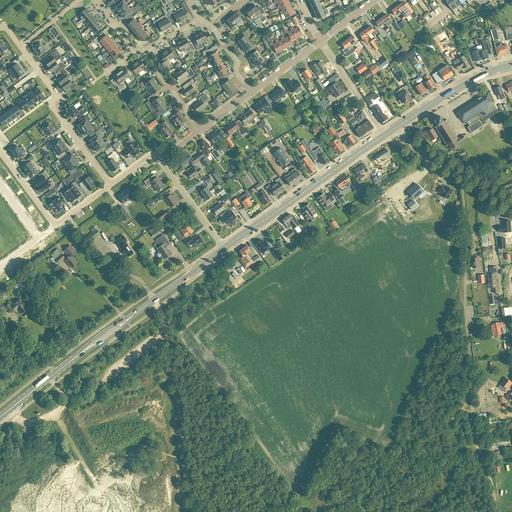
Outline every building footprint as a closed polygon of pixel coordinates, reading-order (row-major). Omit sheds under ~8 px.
[(120,13),(127,6),(125,3),(128,1),(126,0),(119,0),(121,3),(115,8),(116,8),(115,10),(117,11),(118,11),(120,13)] [(457,7),(451,0),(446,0),(445,1),(451,9),(452,10),(456,15),(458,14),(454,9),(457,7)] [(458,0),(451,0),(457,7),(461,12),(462,10),(459,6),(461,4),(458,0)] [(463,2),(466,0),(465,0),(458,0),(461,4),(465,8),(467,7),(463,2)] [(188,18),(186,14),(189,12),(184,2),(180,4),(182,8),(178,10),(178,11),(183,21),(188,18)] [(397,5),(398,6),(397,6),(401,11),(405,17),(413,12),(407,3),(405,5),(403,2),(400,4),(399,4),(397,5)] [(284,12),(291,8),(288,3),(280,7),(280,5),(279,6),(277,7),(278,10),(280,9),(282,11),(283,11),(284,12)] [(313,6),(316,13),(322,10),(319,3),(313,6)] [(249,8),(258,19),(262,15),(261,15),(264,12),(262,9),(259,11),(258,9),(253,4),(249,8)] [(127,6),(120,13),(121,15),(121,16),(122,18),(123,18),(124,18),(130,13),(132,16),(137,12),(133,7),(130,9),(127,6)] [(401,11),(397,6),(391,11),(395,15),(396,14),(397,15),(398,14),(398,13),(401,11)] [(87,8),(79,15),(82,19),(83,20),(91,13),(87,8)] [(254,21),(254,22),(258,27),(262,23),(258,19),(249,8),(245,11),(248,15),(250,17),(247,20),(251,23),(254,21)] [(283,11),(282,11),(280,12),(282,15),(283,14),(286,18),(294,14),(291,8),(284,12),(283,11)] [(322,10),(316,13),(319,19),(325,16),(322,10)] [(183,21),(178,11),(173,13),(178,23),(183,21)] [(87,25),(95,18),(91,13),(83,20),(82,19),(79,22),(81,23),(84,21),(87,25)] [(243,23),(241,20),(244,23),(246,21),(242,16),(240,17),(236,13),(231,17),(237,24),(239,27),(243,23)] [(165,20),(163,21),(167,29),(172,27),(168,19),(170,17),(168,14),(166,15),(166,16),(165,17),(164,19),(165,20)] [(390,22),(389,20),(390,19),(387,14),(381,18),(384,23),(387,27),(390,25),(388,23),(390,22)] [(237,24),(231,17),(226,21),(230,26),(227,28),(231,33),(236,29),(234,26),(237,24)] [(88,32),(91,30),(91,29),(98,23),(95,18),(87,25),(89,28),(87,30),(88,32)] [(158,19),(158,20),(153,23),(156,28),(159,26),(162,32),(167,29),(163,21),(161,18),(161,19),(160,18),(158,19)] [(379,27),(380,26),(382,28),(384,27),(382,25),(384,23),(381,18),(381,19),(380,18),(378,19),(378,20),(375,22),(379,27)] [(131,29),(138,23),(134,19),(127,25),(131,29)] [(402,29),(407,25),(404,20),(398,24),(402,29)] [(98,23),(91,29),(91,30),(94,34),(102,27),(98,23)] [(141,27),(138,23),(131,29),(134,33),(141,27)] [(370,26),(365,30),(368,35),(371,33),(373,37),(376,34),(374,31),(370,26)] [(145,32),(141,27),(134,33),(138,37),(145,32)] [(293,30),(297,38),(303,35),(298,27),(294,29),(293,27),(290,28),(291,31),(293,30)] [(289,36),(291,41),(297,38),(293,30),(291,31),(288,32),(287,30),(284,31),(286,34),(287,33),(289,36)] [(359,34),(364,41),(365,42),(369,40),(366,37),(368,35),(365,30),(359,34)] [(204,34),(203,31),(198,34),(203,42),(205,41),(207,44),(208,44),(212,42),(207,32),(204,34)] [(148,36),(145,32),(138,37),(142,41),(148,36)] [(249,41),(247,38),(248,37),(248,36),(247,34),(246,34),(244,32),(239,36),(241,38),(237,41),(242,46),(249,41)] [(203,42),(198,34),(193,36),(197,43),(195,45),(197,50),(203,47),(201,44),(203,42)] [(497,56),(509,52),(507,45),(501,46),(500,41),(498,34),(492,35),(494,43),(495,48),(497,56)] [(109,39),(106,35),(102,39),(99,36),(93,40),(96,44),(97,43),(101,47),(103,45),(109,39)] [(358,42),(356,40),(353,35),(347,40),(351,44),(352,43),(354,46),(357,44),(358,42)] [(283,40),(288,48),(293,45),(291,41),(289,36),(285,39),(283,36),(281,38),(282,40),(282,41),(283,40)] [(190,51),(188,48),(190,46),(185,38),(181,41),(187,52),(190,51)] [(106,49),(113,43),(109,39),(103,45),(105,47),(101,50),(103,52),(106,49)] [(278,43),(282,51),(288,48),(283,40),(282,41),(282,40),(279,42),(278,39),(275,41),(276,43),(277,43),(278,43)] [(352,47),(351,44),(347,40),(341,44),(345,49),(342,51),(344,53),(352,47)] [(477,47),(481,59),(481,60),(488,58),(488,57),(485,50),(487,50),(483,40),(479,41),(480,46),(477,47)] [(187,52),(181,41),(176,43),(180,50),(177,52),(180,58),(183,56),(182,55),(187,52)] [(249,48),(251,50),(256,46),(258,45),(257,43),(255,44),(253,42),(251,43),(249,41),(242,46),(246,51),(249,48)] [(39,56),(46,51),(45,49),(48,46),(46,44),(43,46),(40,42),(36,45),(37,46),(33,48),(39,56)] [(272,42),(269,44),(271,46),(272,46),(276,54),(282,51),(278,43),(277,43),(276,43),(273,44),(272,42)] [(71,50),(66,43),(62,46),(64,49),(65,48),(68,52),(71,50)] [(103,59),(110,53),(117,47),(113,43),(106,49),(108,51),(101,57),(103,59)] [(260,51),(256,46),(251,50),(253,53),(249,56),(254,61),(261,55),(258,53),(260,51)] [(107,59),(111,63),(117,58),(115,56),(120,52),(117,47),(110,53),(112,55),(107,59)] [(446,57),(456,52),(453,47),(443,53),(446,57)] [(481,59),(477,47),(471,50),(475,62),(481,59)] [(179,57),(175,51),(172,53),(170,49),(169,48),(164,52),(170,60),(173,58),(174,60),(179,57)] [(413,50),(407,54),(411,60),(417,56),(413,50)] [(48,67),(56,62),(56,61),(54,58),(56,57),(55,55),(56,54),(54,52),(49,55),(51,58),(45,62),(48,67)] [(170,60),(164,52),(159,55),(162,58),(159,60),(161,62),(165,67),(169,64),(168,62),(170,60)] [(212,61),(219,57),(216,52),(209,56),(209,55),(205,57),(206,59),(210,57),(211,61),(212,61)] [(261,55),(254,61),(258,66),(261,64),(264,68),(270,63),(264,56),(262,57),(261,55)] [(455,65),(458,70),(462,67),(464,69),(470,65),(464,55),(458,59),(459,62),(455,65)] [(214,66),(221,63),(219,57),(212,61),(211,61),(208,62),(209,65),(213,63),(214,66)] [(385,58),(377,63),(382,70),(389,64),(385,58)] [(150,68),(146,63),(144,61),(142,63),(140,61),(140,60),(135,63),(141,71),(143,70),(145,72),(150,68)] [(58,64),(56,62),(48,67),(47,67),(51,72),(53,71),(57,68),(59,70),(60,72),(65,69),(66,67),(62,61),(58,64)] [(320,62),(317,64),(321,71),(322,73),(322,74),(324,77),(328,74),(326,71),(326,70),(320,62)] [(131,73),(134,78),(135,79),(140,75),(139,73),(141,71),(135,63),(130,67),(131,68),(134,71),(131,73)] [(217,72),(224,68),(221,63),(214,66),(211,68),(212,70),(215,68),(217,71),(217,72)] [(321,71),(317,64),(316,63),(311,66),(318,76),(322,73),(322,74),(322,73),(321,71)] [(363,63),(356,68),(360,74),(367,68),(363,63)] [(10,76),(10,77),(21,68),(20,68),(21,67),(19,64),(18,65),(17,64),(12,68),(10,65),(4,70),(6,72),(7,71),(11,76),(10,76)] [(375,65),(369,69),(374,75),(379,71),(379,70),(381,69),(377,64),(375,65)] [(436,79),(439,84),(440,83),(444,80),(445,80),(449,77),(453,75),(447,65),(443,68),(438,71),(439,71),(433,75),(436,79)] [(190,77),(195,74),(190,67),(185,70),(184,68),(175,74),(180,81),(188,74),(190,77)] [(21,68),(10,77),(15,84),(20,79),(19,77),(24,73),(24,72),(22,69),(21,69),(21,68)] [(220,77),(227,74),(224,68),(217,72),(217,71),(213,73),(214,75),(218,73),(220,77)] [(57,80),(61,85),(69,79),(71,77),(69,75),(65,69),(60,72),(63,76),(59,79),(57,80)] [(130,81),(134,78),(131,73),(130,72),(128,74),(124,69),(119,72),(125,81),(128,78),(130,81)] [(308,83),(313,79),(307,69),(306,70),(305,69),(304,69),(303,70),(302,71),(303,72),(302,73),(306,78),(305,79),(308,83)] [(366,78),(372,75),(369,70),(363,74),(366,78)] [(125,81),(119,72),(113,77),(118,82),(116,83),(121,91),(126,87),(123,83),(125,81)] [(430,90),(435,86),(431,79),(430,79),(428,75),(424,77),(427,81),(425,83),(430,90)] [(370,87),(375,84),(371,78),(371,77),(366,81),(370,87)] [(420,95),(427,91),(421,83),(419,85),(417,83),(422,80),(420,77),(415,80),(411,82),(413,84),(415,87),(415,88),(420,95)] [(147,90),(149,89),(156,83),(153,80),(152,78),(148,81),(147,79),(142,83),(147,90)] [(61,85),(64,90),(70,86),(72,89),(77,85),(75,82),(72,84),(69,79),(61,85)] [(221,89),(224,87),(226,90),(233,85),(229,79),(225,82),(223,79),(216,83),(221,89)] [(321,90),(324,88),(318,79),(315,82),(321,90)] [(193,87),(195,85),(192,80),(188,83),(190,86),(183,91),(187,96),(195,90),(193,87)] [(290,80),(285,84),(291,93),(294,91),(297,89),(297,88),(300,86),(300,85),(297,80),(294,82),(294,83),(293,84),(290,80)] [(336,98),(343,92),(339,87),(336,82),(329,88),(332,93),(336,98)] [(156,83),(149,89),(153,94),(160,88),(156,83)] [(33,92),(39,100),(44,97),(41,92),(43,91),(39,85),(37,87),(38,89),(33,92)] [(237,90),(233,85),(226,90),(223,92),(225,95),(227,97),(229,99),(235,95),(233,93),(237,90)] [(501,100),(505,98),(501,86),(494,88),(497,96),(499,95),(501,100)] [(404,104),(412,99),(408,94),(409,93),(407,90),(406,90),(404,87),(399,90),(401,94),(399,95),(401,99),(398,101),(401,104),(404,103),(404,104)] [(285,94),(280,88),(270,95),(275,102),(275,101),(277,104),(281,101),(279,99),(285,94)] [(33,92),(28,96),(34,104),(39,100),(33,92)] [(203,103),(209,99),(205,93),(198,98),(200,101),(198,103),(194,106),(198,112),(206,107),(203,103)] [(464,124),(468,122),(470,125),(468,127),(467,127),(468,127),(471,133),(472,133),(471,133),(482,126),(483,126),(483,125),(486,123),(485,121),(499,112),(496,108),(491,100),(492,100),(488,93),(481,97),(479,97),(477,99),(478,99),(457,113),(462,120),(464,124)] [(376,94),(370,98),(370,99),(373,103),(370,106),(372,109),(381,123),(388,118),(391,115),(376,94)] [(34,104),(28,96),(24,99),(30,107),(34,104)] [(156,107),(163,102),(160,97),(155,100),(154,97),(148,101),(152,106),(154,105),(156,107)] [(269,105),(272,109),(276,106),(270,99),(267,101),(264,98),(264,97),(260,100),(257,103),(258,104),(254,106),(259,113),(263,109),(269,105)] [(25,111),(30,107),(24,99),(19,103),(25,111)] [(323,99),(320,101),(318,103),(323,110),(328,106),(323,99)] [(163,102),(156,107),(158,110),(156,111),(158,114),(160,116),(165,112),(163,110),(167,107),(163,102)] [(502,106),(501,104),(498,106),(501,110),(504,109),(505,112),(509,110),(505,104),(502,106)] [(73,105),(66,110),(68,113),(70,116),(70,115),(72,118),(76,115),(78,118),(87,111),(82,105),(76,110),(73,105)] [(16,106),(11,109),(17,117),(22,114),(16,106)] [(7,112),(13,120),(17,117),(11,109),(7,112)] [(255,121),(253,118),(255,116),(250,110),(240,117),(245,124),(249,121),(252,124),(255,121)] [(185,119),(179,111),(170,118),(178,129),(184,125),(182,122),(185,119)] [(3,115),(9,123),(13,120),(7,112),(3,115)] [(336,116),(342,124),(347,120),(341,112),(336,116)] [(353,116),(347,119),(360,138),(374,128),(368,120),(366,117),(363,114),(362,113),(362,112),(361,112),(360,112),(359,113),(357,114),(357,115),(357,119),(357,120),(357,121),(353,116)] [(0,121),(4,127),(9,123),(3,115),(0,117),(0,121)] [(81,130),(82,130),(91,124),(89,121),(91,120),(87,115),(83,119),(84,121),(78,126),(79,127),(78,127),(80,130),(81,130)] [(465,139),(468,137),(466,134),(463,135),(457,138),(446,120),(443,122),(439,116),(433,120),(437,126),(435,127),(446,146),(449,144),(451,148),(455,150),(458,149),(458,144),(466,139),(465,139)] [(272,129),(265,118),(262,121),(265,125),(267,124),(265,125),(269,131),(272,129)] [(171,134),(171,133),(173,131),(165,121),(161,124),(164,127),(159,130),(165,138),(171,134)] [(241,135),(247,131),(241,124),(238,126),(234,121),(230,123),(230,124),(225,128),(230,134),(237,129),(239,131),(238,131),(241,135)] [(49,123),(49,124),(44,127),(43,127),(44,128),(48,134),(46,136),(49,140),(54,137),(52,134),(55,132),(55,131),(49,124),(49,123)] [(91,131),(93,133),(98,130),(95,125),(93,126),(91,124),(82,130),(82,131),(81,132),(84,135),(84,134),(85,135),(91,131)] [(316,135),(323,131),(319,126),(312,130),(316,135)] [(332,137),(337,133),(332,126),(327,130),(332,137)] [(430,141),(438,137),(433,128),(427,132),(423,135),(427,140),(429,139),(430,141)] [(213,142),(223,135),(219,129),(209,136),(213,142)] [(92,144),(94,146),(103,139),(101,137),(103,135),(99,130),(94,133),(96,136),(90,141),(92,145),(92,144)] [(348,142),(350,145),(356,141),(356,140),(354,137),(354,138),(351,134),(349,131),(348,132),(347,131),(347,130),(345,131),(345,132),(346,133),(343,135),(346,138),(345,138),(346,139),(345,140),(347,143),(348,143),(348,142)] [(228,137),(225,140),(230,147),(233,144),(228,137)] [(55,150),(64,144),(62,142),(63,141),(61,138),(60,139),(60,138),(54,143),(52,140),(47,144),(50,148),(52,147),(55,150)] [(107,141),(104,143),(102,140),(103,139),(94,146),(95,148),(95,149),(97,152),(104,147),(106,149),(111,146),(107,141)] [(307,151),(311,158),(316,155),(314,152),(313,153),(307,144),(304,139),(301,141),(308,151),(307,151)] [(206,155),(210,152),(207,148),(209,146),(207,143),(206,143),(204,140),(203,141),(203,140),(202,140),(200,141),(200,142),(200,143),(200,144),(203,149),(202,150),(206,155)] [(338,154),(344,149),(339,143),(338,143),(336,140),(331,144),(333,147),(330,149),(332,152),(333,153),(335,151),(338,154)] [(135,143),(134,144),(133,143),(127,147),(129,149),(123,153),(127,158),(132,154),(134,156),(140,152),(138,149),(139,148),(135,143)] [(64,144),(55,150),(57,154),(55,155),(59,160),(59,159),(64,156),(62,153),(68,149),(67,148),(68,148),(66,145),(65,145),(64,144)] [(14,155),(16,159),(19,157),(21,159),(26,155),(24,152),(23,154),(19,149),(16,145),(15,146),(14,145),(11,148),(12,148),(10,150),(12,153),(14,155)] [(298,148),(302,154),(306,150),(302,145),(298,148)] [(283,166),(290,161),(280,148),(274,153),(283,166)] [(215,149),(212,151),(218,159),(221,157),(215,149)] [(381,158),(389,154),(386,149),(374,157),(379,164),(383,161),(381,158)] [(316,155),(311,158),(314,161),(318,158),(323,165),(328,161),(325,156),(322,151),(316,155)] [(115,162),(118,160),(113,153),(108,157),(110,160),(107,163),(113,172),(115,171),(118,169),(118,168),(119,167),(119,166),(115,162)] [(190,161),(191,162),(193,165),(203,158),(200,154),(192,160),(187,153),(185,155),(178,161),(182,167),(190,161)] [(65,155),(64,156),(59,159),(63,164),(65,163),(67,166),(77,159),(75,156),(74,157),(72,155),(72,154),(72,155),(67,158),(65,155)] [(27,163),(22,167),(26,171),(36,164),(32,160),(34,158),(32,155),(25,161),(27,163)] [(310,174),(311,173),(311,174),(313,173),(313,172),(315,170),(313,167),(314,166),(307,156),(300,161),(307,171),(308,170),(310,174)] [(201,161),(206,167),(211,164),(206,157),(201,161)] [(79,162),(77,159),(67,166),(69,169),(68,170),(72,176),(72,175),(77,172),(75,168),(76,167),(79,165),(80,165),(79,164),(78,162),(79,162)] [(36,164),(26,171),(30,176),(34,173),(36,175),(41,172),(36,164)] [(365,176),(364,175),(363,174),(368,171),(363,164),(354,171),(358,177),(356,179),(356,180),(358,182),(359,184),(362,182),(361,179),(365,176)] [(199,168),(199,167),(196,167),(194,168),(187,173),(190,178),(197,173),(197,174),(202,171),(199,168)] [(291,186),(298,181),(302,178),(297,171),(295,169),(285,176),(287,179),(286,179),(291,186)] [(82,175),(79,170),(77,172),(72,175),(75,179),(82,175)] [(45,171),(39,176),(41,178),(34,183),(38,188),(48,180),(45,178),(48,176),(45,171)] [(223,182),(217,172),(213,175),(220,184),(223,182)] [(381,182),(389,178),(386,173),(378,177),(381,182)] [(345,184),(347,186),(348,187),(351,185),(349,182),(350,181),(346,175),(336,182),(340,188),(345,184)] [(203,196),(213,189),(211,186),(212,186),(208,181),(211,179),(209,176),(204,180),(208,186),(200,192),(203,196)] [(88,177),(82,182),(88,190),(95,185),(88,177)] [(157,191),(164,186),(157,177),(152,180),(150,177),(144,182),(148,187),(152,184),(157,191)] [(394,186),(401,180),(398,177),(392,182),(394,186)] [(274,185),(280,193),(284,190),(280,184),(282,182),(279,178),(275,181),(276,183),(274,185)] [(48,188),(50,190),(55,186),(52,181),(50,183),(48,180),(38,188),(41,192),(48,188)] [(72,187),(69,189),(76,199),(78,197),(79,198),(82,197),(81,196),(81,195),(77,190),(80,188),(75,181),(71,185),(72,187)] [(361,186),(359,184),(358,182),(352,185),(355,189),(357,192),(360,190),(360,191),(363,190),(360,186),(361,186)] [(280,193),(274,185),(271,187),(270,184),(265,187),(269,192),(271,191),(275,196),(280,193)] [(414,200),(424,191),(417,184),(408,192),(414,200)] [(347,194),(353,190),(351,186),(344,189),(347,194)] [(441,186),(438,192),(442,194),(442,196),(447,199),(453,190),(447,186),(445,189),(444,189),(444,188),(441,186)] [(134,196),(128,188),(118,196),(124,203),(134,196)] [(74,201),(76,199),(69,189),(66,192),(64,189),(60,193),(65,199),(67,197),(71,203),(72,202),(72,203),(75,202),(74,201)] [(213,196),(211,194),(214,191),(213,189),(203,196),(206,200),(213,196)] [(265,205),(270,201),(267,197),(268,197),(263,190),(259,192),(262,196),(260,198),(265,205)] [(40,196),(45,202),(50,198),(46,192),(40,196)] [(243,201),(242,202),(246,208),(252,204),(248,198),(250,196),(247,192),(241,197),(243,201)] [(334,199),(333,196),(330,193),(327,196),(326,197),(324,194),(318,198),(324,207),(330,203),(329,202),(334,199)] [(171,207),(176,203),(172,197),(173,197),(171,194),(167,197),(164,194),(159,198),(161,200),(164,198),(171,207)] [(343,204),(348,201),(345,195),(339,199),(343,204)] [(53,208),(57,213),(63,209),(61,205),(65,203),(60,197),(56,200),(56,199),(50,203),(51,204),(49,205),(52,208),(53,208)] [(413,200),(408,205),(412,210),(417,206),(413,200)] [(420,213),(428,208),(425,203),(417,208),(420,213)] [(213,209),(217,215),(224,209),(220,204),(213,209)] [(303,208),(306,212),(303,214),(309,223),(315,219),(312,216),(316,213),(309,204),(303,208)] [(116,210),(124,222),(130,217),(121,205),(116,210)] [(228,213),(232,220),(236,217),(234,215),(238,212),(234,205),(228,209),(230,212),(228,213)] [(167,214),(165,211),(164,210),(156,216),(159,220),(167,214)] [(232,220),(228,213),(222,218),(224,221),(222,222),(225,224),(226,224),(232,220)] [(300,224),(297,221),(296,219),(294,220),(289,214),(285,217),(291,225),(292,226),(294,229),(300,224)] [(291,225),(285,217),(281,219),(288,229),(292,226),(291,225)] [(504,226),(499,226),(499,232),(504,232),(511,232),(510,221),(503,221),(504,226)] [(181,231),(186,237),(193,232),(189,226),(184,230),(183,229),(181,231)] [(289,238),(295,234),(292,229),(285,234),(289,238)] [(90,242),(100,234),(96,230),(87,237),(90,242)] [(127,257),(134,253),(126,243),(128,241),(123,235),(116,241),(127,257)] [(157,249),(160,252),(157,254),(157,255),(159,257),(160,257),(162,255),(164,259),(172,253),(164,243),(167,240),(163,235),(156,240),(161,246),(157,249)] [(185,241),(191,249),(195,247),(203,241),(198,235),(192,239),(190,237),(185,241)] [(261,240),(256,244),(263,253),(268,249),(266,246),(268,245),(269,245),(264,239),(262,241),(261,240)] [(276,241),(279,249),(284,247),(282,240),(276,241)] [(64,250),(69,256),(65,260),(72,268),(78,262),(73,257),(77,253),(74,250),(76,249),(74,246),(72,248),(70,245),(64,250)] [(254,256),(251,252),(251,251),(246,245),(243,248),(247,255),(250,258),(254,256)] [(247,255),(243,248),(239,251),(243,256),(242,257),(245,262),(250,258),(247,255)] [(59,264),(65,258),(57,249),(51,255),(59,264)] [(503,254),(503,263),(508,262),(508,260),(511,260),(511,254),(503,254)] [(255,264),(261,259),(258,255),(252,260),(255,264)] [(491,280),(496,280),(496,273),(497,273),(496,266),(490,267),(490,274),(488,274),(488,281),(491,281),(491,280)] [(34,289),(24,278),(19,283),(28,293),(34,289)] [(491,281),(488,281),(489,288),(492,287),(493,293),(498,292),(498,287),(497,287),(496,280),(491,280),(491,281)] [(15,310),(18,308),(21,313),(28,308),(20,299),(14,304),(15,304),(12,306),(15,310)] [(503,323),(500,324),(494,325),(495,331),(492,331),(493,337),(502,336),(500,328),(504,328),(503,323)] [(505,392),(511,382),(506,378),(501,384),(503,385),(501,389),(505,392)] [(492,453),(493,460),(502,459),(502,457),(504,457),(503,450),(497,451),(497,452),(492,453)]
